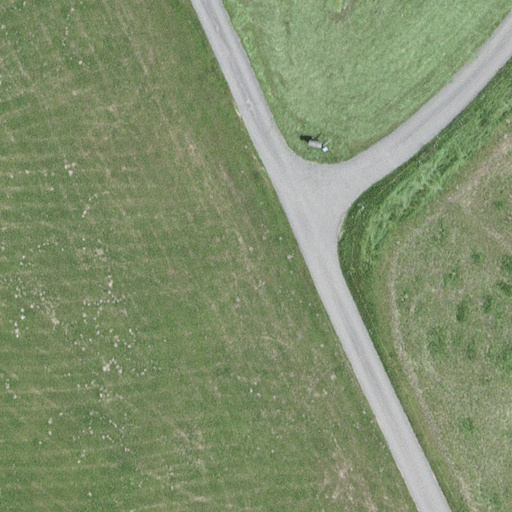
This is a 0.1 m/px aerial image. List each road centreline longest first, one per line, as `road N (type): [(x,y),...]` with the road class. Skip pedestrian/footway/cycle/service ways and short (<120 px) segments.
road 1 (unclassified): [(453,511),(410,423),(357,343),(235,68)]
road 2 (track): [(296,201),(388,155),(445,111),(511,35)]
